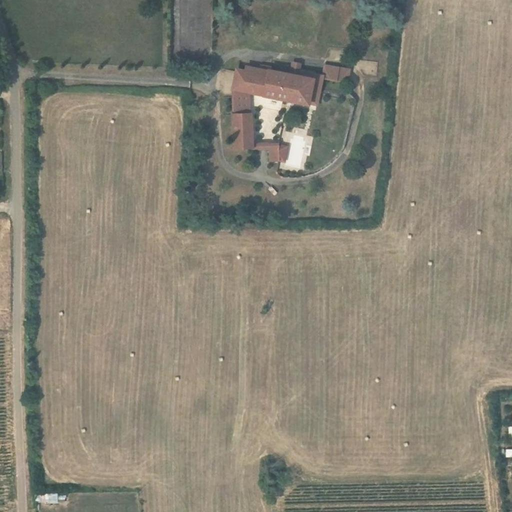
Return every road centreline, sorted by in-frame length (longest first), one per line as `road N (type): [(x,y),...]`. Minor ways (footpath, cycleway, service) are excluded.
road 1 (unclassified): [(0,28),(14,71),(24,511)]
road 2 (track): [(493,511),(480,395),(511,383)]
